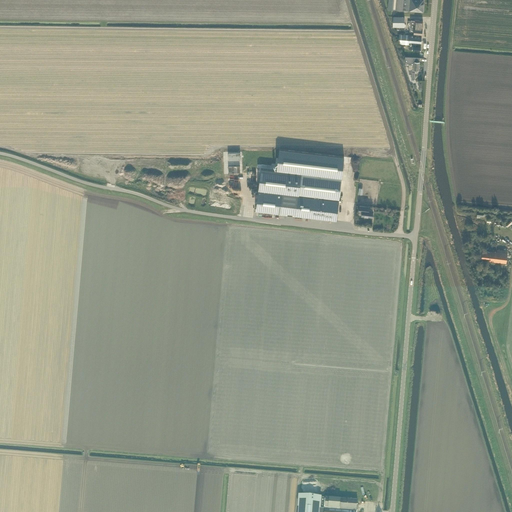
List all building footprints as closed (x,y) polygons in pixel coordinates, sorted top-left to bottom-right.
[(396,0),(388,0),(388,9),(396,9),(396,0)] [(423,12),(423,0),(409,0),(409,10),(423,12)] [(404,17),(393,17),(393,26),(404,26),(404,17)] [(411,20),(410,31),(414,31),(414,33),(421,34),(422,28),(423,21),(411,20)] [(408,44),(409,34),(399,33),(398,43),(408,44)] [(420,50),(421,35),(409,34),(408,44),(408,49),(420,50)] [(419,70),(420,57),(406,57),(404,56),(404,61),(405,61),(405,65),(408,65),(408,69),(410,69),(410,71),(409,71),(409,72),(412,72),(411,78),(414,79),(415,70),(419,70)] [(279,148),(277,170),(261,168),(258,189),(263,190),(263,191),(258,190),(256,210),(280,213),(285,214),(288,214),(292,214),(336,220),(339,200),(319,198),(319,196),(339,199),(342,178),(322,175),(342,177),(344,156),(279,148)] [(366,209),(367,206),(359,205),(359,211),(362,211),(362,215),(372,217),(373,210),(366,209)] [(507,252),(493,251),(490,250),(490,252),(482,251),(481,256),(489,257),(489,260),(506,262),(507,252)] [(356,511),(357,501),(326,499),(299,496),(298,511),(356,511)]
